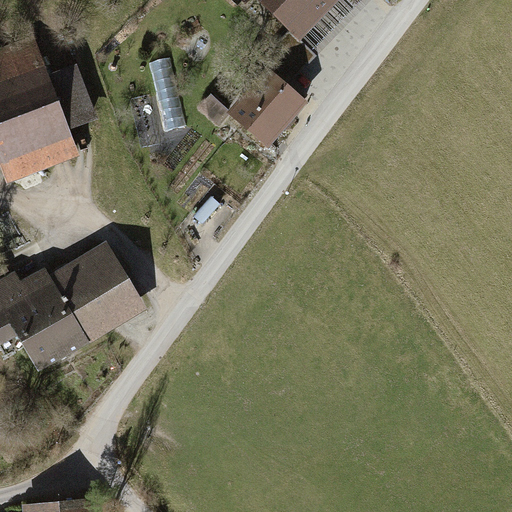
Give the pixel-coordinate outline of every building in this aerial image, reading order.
[(256,0),(288,31),(265,54),(292,81),(317,55),(300,40),(339,0),(256,0)] [(368,3),(365,0),(339,0),(300,40),(317,55),(368,3)] [(3,55),(0,56),(0,150),(9,175),(72,151),(63,128),(78,122),(91,117),(74,72),(45,82),(30,40),(1,51),(3,55)] [(166,126),(183,123),(170,60),(153,64),(166,126)] [(270,72),(231,115),(266,145),(304,102),(270,72)] [(203,107),(219,122),(228,112),(212,98),(203,107)] [(104,247),(22,295),(35,317),(15,328),(35,363),(137,304),(104,247)] [(0,276),(9,272),(2,258),(0,259),(0,276)] [(13,277),(0,284),(0,336),(15,328),(35,317),(22,295),(13,277)] [(97,500),(37,505),(37,511),(102,511),(101,502),(97,500)]
